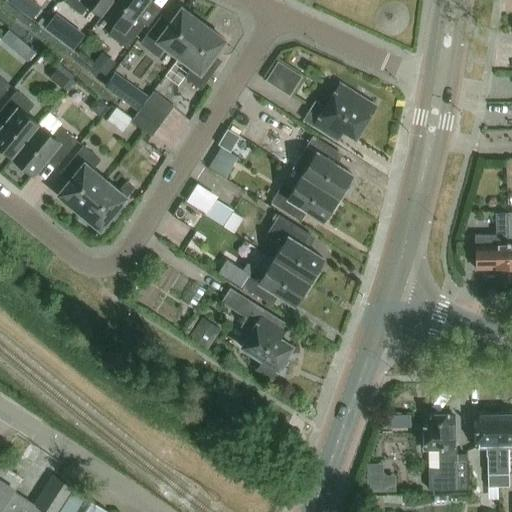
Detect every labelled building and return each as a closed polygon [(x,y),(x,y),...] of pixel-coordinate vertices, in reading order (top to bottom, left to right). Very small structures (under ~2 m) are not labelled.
[(32,0),(10,0),(9,2),(35,22),(44,9),(32,0)] [(65,0),(65,2),(83,15),(90,5),(103,15),(114,0),(65,0)] [(114,0),(103,15),(117,26),(109,35),(127,49),(145,25),(136,18),(148,0),(114,0)] [(159,20),(141,44),(159,57),(166,48),(179,58),(204,24),(183,8),(169,27),(159,20)] [(52,38),(59,28),(50,21),(42,31),(52,38)] [(201,89),(216,69),(209,63),(226,41),(224,39),(204,24),(179,58),(192,68),(185,77),(201,89)] [(26,43),(15,55),(28,67),(39,54),(26,43)] [(102,52),(93,65),(106,75),(116,62),(102,52)] [(60,65),(58,68),(71,78),(62,89),(65,91),(76,77),(60,65)] [(139,111),(147,99),(113,74),(104,86),(139,111)] [(0,99),(11,86),(0,77),(0,99)] [(340,84),(325,108),(315,102),(304,120),(326,135),(332,125),(356,140),(376,107),(340,84)] [(0,116),(7,122),(0,130),(0,146),(13,158),(40,125),(27,115),(35,106),(17,91),(0,112),(0,116)] [(146,102),(166,117),(174,106),(154,91),(146,102)] [(97,98),(89,108),(99,116),(107,106),(97,98)] [(159,126),(166,117),(146,102),(139,112),(159,126)] [(139,112),(132,122),(152,136),(159,126),(139,112)] [(40,125),(13,158),(34,175),(49,157),(59,165),(78,141),(60,127),(53,136),(40,125)] [(234,149),(244,133),(235,127),(213,162),(232,174),(244,155),(234,149)] [(236,148),(246,154),(254,141),(245,135),(236,148)] [(342,200),(350,188),(346,185),(353,175),(333,162),(339,152),(313,136),(301,155),(311,161),(303,176),(338,198),(342,200)] [(74,177),(59,195),(80,213),(106,181),(94,170),(101,161),(84,146),(65,170),(74,177)] [(334,213),(342,200),(338,198),(303,176),(283,210),(297,218),(303,209),(324,221),(330,211),(334,213)] [(106,181),(80,213),(101,230),(135,189),(127,182),(119,191),(106,181)] [(205,213),(205,214),(223,226),(232,212),(233,210),(216,200),(214,199),(205,213)] [(476,269),(509,268),(509,235),(507,213),(496,213),(497,235),(475,236),(476,269)] [(313,285),(322,272),(318,269),(324,259),(305,247),(312,235),(280,215),(268,235),(284,246),(275,260),(313,285)] [(227,260),(219,272),(241,286),(253,267),(248,263),(243,270),(227,260)] [(313,285),(275,260),(266,274),(256,268),(244,287),(269,303),(275,293),(295,305),(302,295),(306,297),(313,285)] [(281,320),(231,288),(222,302),(247,318),(242,326),(252,333),(242,348),(264,361),(258,370),(273,379),(279,368),(283,371),(290,360),(286,357),(293,346),(273,334),(281,320)] [(201,317),(188,337),(207,349),(221,330),(201,317)] [(509,447),(511,447),(511,412),(498,413),(499,487),(510,487),(509,447)] [(489,487),(499,487),(498,413),(475,414),(476,448),(488,448),(488,456),(489,487)] [(425,449),(425,451),(439,450),(440,464),(440,468),(428,468),(429,489),(467,489),(467,453),(456,454),(456,448),(456,429),(453,429),(453,414),(427,415),(427,421),(425,421),(425,449)] [(24,478),(0,462),(0,511),(60,511),(75,490),(54,476),(35,504),(15,492),(24,478)] [(108,511),(75,490),(60,511),(108,511)] [(378,496),(378,504),(387,504),(387,506),(401,506),(401,496),(378,496)]
